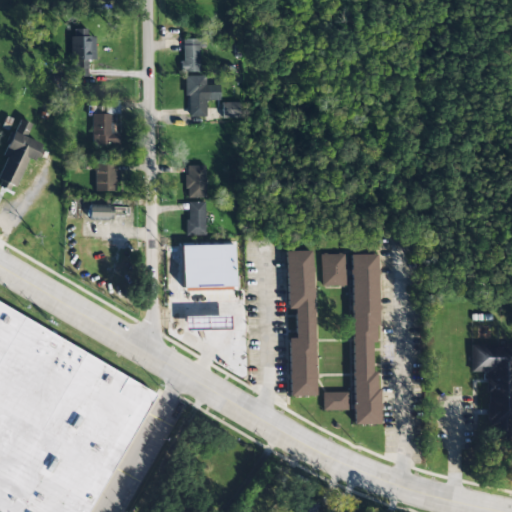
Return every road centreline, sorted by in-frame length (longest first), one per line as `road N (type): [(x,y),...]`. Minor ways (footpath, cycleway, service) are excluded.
road 1 (secondary): [(508,511),(386,481),(300,442),(0,261)]
road 2 (residential): [(154,356),(148,0)]
